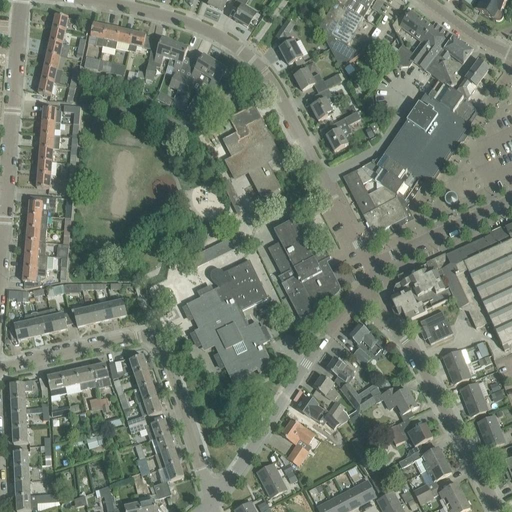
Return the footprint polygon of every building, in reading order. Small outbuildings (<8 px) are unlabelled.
[(210,0),(208,5),(222,12),(224,8),(226,3),(227,0),(210,0)] [(233,20),(247,29),(255,16),(243,9),(248,0),(236,0),(232,8),(238,12),(233,20)] [(349,47),(365,19),(364,19),(373,3),(374,3),(375,0),(337,0),(338,0),(320,31),(342,70),(362,55),(349,47)] [(376,0),(372,10),(378,13),(384,2),(379,0),(376,0)] [(509,0),(508,0),(483,0),(477,11),(496,22),(497,23),(498,23),(499,23),(500,23),(501,23),(501,22),(502,22),(502,21),(503,21),(503,20),(504,19),(504,18),(504,17),(503,17),(503,16),(503,15),(502,14),(501,14),(509,0)] [(433,28),(412,13),(407,19),(401,15),(393,27),(397,36),(401,29),(421,44),(413,54),(402,46),(399,51),(391,62),(402,70),(402,69),(410,68),(413,63),(425,72),(426,72),(451,37),(435,25),(433,28)] [(53,30),(66,33),(69,20),(56,17),(53,30)] [(90,25),(84,23),(82,32),(88,33),(90,25)] [(287,23),(279,34),(286,39),(284,41),(287,47),(280,50),(289,66),(292,65),(298,62),(303,59),(294,43),(293,43),(289,34),(294,27),(287,23)] [(104,41),(107,28),(94,25),(91,38),(104,41)] [(117,44),(120,31),(107,28),(104,41),(105,41),(103,49),(115,52),(117,44)] [(63,46),(66,33),(53,30),(50,43),(63,46)] [(133,34),(120,31),(117,44),(115,52),(116,52),(116,51),(129,53),(133,34)] [(144,50),(147,37),(133,34),(129,53),(136,55),(138,48),(144,50)] [(463,66),(473,52),(452,36),(451,37),(426,72),(440,82),(444,85),(448,88),(448,89),(456,85),(446,62),(450,57),(463,66)] [(84,50),(86,42),(76,39),(74,48),(78,49),(84,50)] [(156,61),(155,65),(161,67),(164,59),(170,61),(174,47),(175,45),(163,40),(162,43),(160,50),(156,61)] [(60,59),(63,46),(50,43),(48,56),(60,59)] [(170,61),(168,67),(174,69),(174,71),(180,73),(185,59),(188,49),(175,45),(174,47),(170,61)] [(57,72),(60,59),(48,56),(45,69),(57,72)] [(199,65),(191,78),(197,82),(196,84),(202,87),(203,84),(215,66),(216,64),(205,57),(203,59),(199,65)] [(478,64),(462,86),(456,94),(463,100),(464,100),(466,102),(470,97),(466,89),(470,83),(477,88),(490,70),(479,62),(478,64)] [(94,71),(95,65),(86,63),(85,69),(94,71)] [(104,63),(102,73),(110,75),(113,65),(111,64),(104,63)] [(113,65),(110,75),(120,77),(123,65),(114,63),(113,65)] [(215,66),(203,84),(209,88),(208,89),(214,93),(222,80),(228,71),(216,64),(215,66)] [(145,81),(153,82),(156,69),(148,67),(145,81)] [(55,85),(57,72),(45,69),(42,82),(55,85)] [(308,72),(295,78),(303,93),(323,82),(319,75),(312,79),(308,72)] [(136,84),(138,75),(129,73),(127,82),(136,84)] [(342,74),(333,79),(324,84),(327,91),(336,86),(346,80),(342,74)] [(70,88),(76,89),(79,76),(73,75),(70,88)] [(176,75),(170,88),(178,92),(184,79),(176,75)] [(184,79),(178,92),(186,95),(189,87),(192,82),(184,79)] [(42,82),(39,95),(52,98),(55,85),(42,82)] [(425,96),(421,103),(433,112),(434,112),(439,105),(454,115),(453,116),(469,125),(476,114),(475,111),(465,104),(463,102),(464,100),(463,100),(456,94),(444,86),(444,85),(440,82),(439,83),(429,98),(425,96)] [(76,89),(70,88),(67,101),(73,103),(76,89)] [(320,104),(311,109),(319,123),(334,115),(330,107),(336,104),(329,90),(316,97),(320,104)] [(210,92),(199,106),(200,107),(194,114),(199,119),(217,98),(210,92)] [(161,93),(157,101),(170,107),(173,100),(161,93)] [(174,100),(171,106),(178,110),(181,104),(174,100)] [(393,144),(384,157),(412,176),(421,181),(421,180),(434,179),(458,144),(464,143),(468,137),(468,135),(466,133),(469,128),(469,125),(453,116),(454,115),(439,105),(434,112),(433,112),(421,103),(393,144)] [(81,109),(65,107),(65,114),(74,116),(73,126),(79,127),(81,113),(80,113),(81,109)] [(226,162),(227,164),(226,164),(226,165),(227,165),(231,171),(230,172),(234,179),(235,179),(236,181),(249,174),(249,175),(251,174),(254,180),(252,181),(255,186),(255,185),(262,199),(264,198),(264,199),(272,194),(272,193),(278,190),(279,191),(280,191),(279,190),(281,189),(271,171),(269,172),(266,166),(268,165),(267,164),(280,157),(279,156),(280,155),(276,147),(275,148),(272,141),(273,141),(272,140),(271,140),(269,137),(270,136),(269,136),(266,130),(267,129),(263,122),(262,123),(259,118),(260,117),(260,116),(259,117),(257,114),(258,114),(258,113),(257,113),(254,108),(255,107),(229,120),(230,121),(231,120),(234,126),(233,126),(235,131),(236,130),(238,134),(223,141),(232,159),(226,162)] [(56,112),(56,111),(44,110),(43,124),(60,125),(62,112),(56,112)] [(361,121),(357,113),(332,127),(336,134),(327,138),(335,153),(349,146),(345,139),(352,135),(348,128),(361,121)] [(60,132),(60,125),(43,124),(42,137),(54,138),(54,137),(55,131),(60,132)] [(54,137),(54,138),(42,137),(41,150),(53,151),(59,151),(61,138),(54,137)] [(52,164),(53,151),(41,150),(39,163),(52,164)] [(384,157),(372,164),(405,187),(413,192),(421,181),(412,176),(384,157)] [(51,177),(52,164),(39,163),(38,176),(51,177)] [(372,164),(365,168),(379,178),(375,183),(376,184),(384,188),(406,203),(413,192),(405,187),(372,164)] [(356,173),(344,179),(365,219),(367,224),(374,237),(379,234),(391,228),(408,219),(402,208),(406,203),(384,188),(377,192),(369,196),(363,186),(356,172),(356,173)] [(51,177),(38,176),(37,189),(50,190),(50,184),(55,184),(55,179),(51,178),(51,177)] [(68,192),(62,191),(62,197),(73,198),(75,179),(69,179),(68,192)] [(229,195),(235,192),(229,181),(223,184),(229,196),(229,195)] [(456,206),(457,204),(458,202),(457,200),(456,198),(455,197),(453,196),(451,196),(449,196),(447,197),(446,199),(445,201),(445,203),(446,205),(447,206),(449,207),(451,208),(453,208),(455,207),(456,206)] [(56,200),(40,198),(40,204),(30,203),(29,217),(49,219),(50,209),(56,209),(56,200)] [(48,232),(49,219),(29,217),(28,230),(41,231),(48,232)] [(338,288),(331,275),(324,262),(332,258),(331,258),(330,259),(327,253),(326,254),(325,253),(319,257),(311,242),(313,241),(304,225),(298,228),(294,221),(274,231),(280,243),(268,250),(281,276),(278,278),(278,279),(284,276),(287,282),(285,283),(287,282),(292,293),(287,295),(300,319),(316,310),(316,309),(338,288)] [(511,226),(491,236),(498,249),(511,242),(511,226)] [(48,232),(41,231),(28,230),(27,244),(47,245),(48,232)] [(445,261),(442,267),(443,270),(441,271),(454,299),(459,311),(461,310),(469,314),(476,330),(491,324),(504,352),(505,353),(509,351),(507,346),(511,344),(511,242),(498,249),(491,236),(446,257),(448,260),(445,261)] [(45,258),(46,258),(47,245),(27,244),(26,257),(45,258)] [(62,246),(61,250),(58,250),(57,259),(63,260),(68,260),(69,247),(63,246),(62,246)] [(205,253),(191,259),(196,269),(209,263),(205,253)] [(46,258),(45,258),(26,257),(25,270),(42,271),(47,271),(48,258),(46,258)] [(188,308),(184,309),(190,321),(194,319),(195,321),(198,319),(203,329),(195,333),(196,334),(196,335),(193,337),(198,348),(202,347),(213,342),(215,348),(216,349),(219,355),(219,356),(220,357),(216,359),(222,370),(225,368),(226,370),(233,383),(234,383),(236,386),(247,381),(246,377),(247,376),(246,374),(256,369),(257,371),(260,376),(261,375),(263,379),(274,373),(273,369),(274,369),(263,346),(267,344),(267,342),(270,341),(265,330),(261,331),(260,330),(251,334),(248,328),(248,327),(250,326),(243,312),(268,300),(250,262),(225,274),(223,273),(222,271),(219,270),(217,270),(215,271),(212,273),(211,276),(211,279),(213,282),(219,288),(220,289),(214,292),(213,293),(211,289),(199,294),(201,298),(201,300),(187,306),(188,308)] [(399,317),(404,315),(407,323),(428,314),(426,311),(425,311),(423,306),(430,303),(433,309),(454,299),(441,271),(443,270),(442,267),(438,270),(431,267),(429,268),(428,266),(404,276),(403,275),(398,277),(401,284),(396,286),(393,293),(396,298),(391,300),(399,317)] [(25,270),(23,283),(25,283),(25,290),(30,290),(40,288),(41,284),(36,284),(37,278),(47,279),(47,271),(42,271),(25,270)] [(64,287),(53,289),(54,297),(65,295),(64,287)] [(124,302),(114,304),(112,305),(115,321),(128,318),(124,302)] [(115,321),(112,305),(99,308),(103,323),(115,321)] [(103,323),(99,308),(87,310),(90,323),(90,326),(103,323)] [(57,317),(55,310),(51,311),(56,334),(68,331),(65,315),(57,317)] [(90,326),(90,323),(87,310),(74,313),(78,329),(90,326)] [(56,334),(51,311),(38,314),(43,337),(56,334)] [(443,313),(430,320),(420,324),(431,346),(453,336),(443,313)] [(38,314),(26,317),(27,324),(31,339),(43,337),(38,314)] [(27,324),(25,324),(15,327),(18,342),(31,339),(27,324)] [(370,334),(359,324),(348,337),(355,344),(358,347),(363,342),(371,350),(378,342),(369,334),(370,334)] [(482,359),(489,356),(484,344),(477,347),(482,359)] [(366,366),(371,361),(360,350),(353,356),(364,367),(363,368),(377,384),(380,381),(366,366)] [(460,353),(444,359),(447,367),(449,367),(451,372),(466,366),(460,353)] [(148,372),(143,357),(130,361),(135,376),(148,372)] [(479,362),(482,367),(491,363),(489,358),(479,362)] [(335,382),(342,390),(341,390),(340,391),(354,409),(359,414),(359,415),(367,409),(374,404),(370,396),(361,401),(349,385),(353,380),(351,379),(354,374),(346,367),(335,359),(327,371),(335,377),(338,378),(335,382)] [(113,381),(118,380),(115,364),(109,365),(113,381)] [(110,379),(107,365),(91,369),(95,383),(96,390),(105,388),(103,381),(110,379)] [(453,377),(451,377),(455,386),(471,379),(466,366),(451,372),(453,377)] [(95,383),(91,369),(77,372),(80,386),(95,383)] [(80,386),(77,372),(63,375),(66,389),(80,386)] [(153,385),(148,372),(135,376),(140,390),(149,387),(153,385)] [(66,389),(63,375),(48,378),(53,399),(60,397),(67,395),(66,389)] [(334,385),(322,378),(314,389),(334,402),(338,397),(329,391),(334,385)] [(45,379),(40,380),(42,392),(48,391),(45,379)] [(382,382),(381,386),(384,390),(387,391),(391,389),(392,385),(390,381),(386,380),(382,382)] [(119,397),(124,395),(120,381),(114,383),(119,397)] [(11,393),(9,393),(9,401),(12,401),(26,400),(26,393),(33,393),(32,382),(24,384),(24,385),(11,386),(11,393)] [(149,387),(140,390),(134,392),(139,406),(158,400),(153,385),(149,387)] [(477,385),(461,392),(464,400),(466,399),(468,404),(483,398),(477,385)] [(383,397),(390,411),(398,407),(403,417),(414,411),(417,409),(408,391),(397,397),(394,391),(383,397)] [(501,392),(492,395),(495,403),(504,400),(501,392)] [(124,395),(119,397),(121,405),(127,404),(124,395)] [(349,404),(339,398),(329,413),(340,425),(341,426),(350,420),(358,414),(359,414),(354,409),(346,414),(343,412),(349,404)] [(470,410),(468,410),(472,418),(488,412),(483,398),(468,404),(470,410)] [(308,399),(299,411),(310,418),(310,419),(310,418),(316,423),(324,411),(318,407),(308,399)] [(27,411),(26,400),(12,401),(13,416),(27,415),(43,414),(49,414),(49,405),(43,406),(43,410),(27,411)] [(139,406),(138,406),(141,414),(147,412),(149,418),(163,414),(158,400),(139,406)] [(71,414),(80,412),(79,406),(70,408),(71,414)] [(54,408),(54,412),(52,412),(53,419),(71,414),(70,408),(60,410),(59,407),(54,408)] [(334,431),(340,425),(329,414),(323,419),(334,431)] [(358,414),(350,420),(353,424),(361,418),(358,414)] [(28,430),(27,415),(13,416),(13,431),(28,430)] [(142,418),(127,423),(129,429),(147,424),(145,418),(145,417),(142,418)] [(494,418),(478,424),(482,432),(483,432),(485,437),(500,431),(494,418)] [(129,429),(132,436),(147,431),(151,442),(152,442),(170,436),(165,421),(148,427),(147,424),(129,429)] [(306,431),(293,421),(282,437),(290,442),(296,447),(300,441),(309,447),(316,437),(306,431)] [(388,432),(396,448),(411,441),(415,449),(424,444),(433,440),(426,425),(413,432),(408,422),(409,421),(399,426),(388,432)] [(28,430),(13,431),(14,446),(29,445),(28,430)] [(487,442),(486,443),(489,451),(505,445),(500,431),(485,437),(487,442)] [(170,436),(152,442),(154,449),(159,447),(162,455),(175,450),(172,443),(174,442),(172,435),(170,436)] [(96,438),(87,441),(90,450),(99,447),(96,438)] [(358,447),(363,444),(359,438),(350,443),(354,449),(358,447)] [(140,462),(146,460),(141,445),(135,447),(140,462)] [(299,469),(310,454),(298,446),(287,461),(299,469)] [(162,455),(155,457),(160,471),(166,469),(180,465),(175,450),(162,455)] [(445,462),(439,450),(426,456),(424,451),(399,464),(402,470),(413,464),(419,476),(427,472),(445,462)] [(30,468),(29,453),(15,454),(15,469),(30,468)] [(146,460),(140,462),(142,468),(148,466),(146,460)] [(452,475),(445,462),(427,472),(430,478),(424,481),(427,486),(428,487),(433,484),(452,475)] [(166,469),(168,473),(171,483),(184,478),(180,465),(166,469)] [(274,466),(258,474),(262,482),(263,481),(266,486),(280,479),(274,466)] [(286,469),(284,470),(286,475),(293,471),(290,467),(286,469)] [(30,483),(30,468),(15,469),(16,484),(30,483)] [(294,474),(287,477),(292,485),(299,482),(294,474)] [(386,493),(378,478),(372,481),(380,496),(386,493)] [(268,491),(267,492),(271,500),(287,491),(280,479),(266,486),(268,491)] [(46,483),(41,483),(42,491),(47,490),(47,496),(59,496),(58,489),(53,490),(53,482),(46,482),(46,483)] [(376,498),(368,482),(355,489),(363,504),(368,501),(368,502),(376,498)] [(31,497),(30,483),(16,484),(17,498),(31,497)] [(172,497),(168,484),(168,483),(161,485),(165,499),(172,497)] [(161,485),(154,488),(155,491),(157,496),(159,501),(165,499),(161,485)] [(417,500),(431,493),(428,487),(427,486),(413,493),(417,500)] [(457,486),(455,487),(440,495),(446,507),(464,498),(457,486)] [(318,495),(324,492),(321,487),(316,490),(318,495)] [(109,488),(100,492),(102,499),(104,498),(107,511),(112,511),(115,511),(111,497),(109,488)] [(363,504),(355,489),(343,496),(351,511),(359,507),(358,506),(363,504)] [(406,505),(414,500),(409,492),(401,496),(406,505)] [(417,500),(421,507),(435,500),(431,493),(417,500)] [(393,494),(378,502),(382,510),(383,509),(384,511),(389,511),(400,506),(393,494)] [(17,498),(17,511),(37,511),(38,505),(46,505),(47,504),(59,503),(59,496),(47,496),(47,497),(31,498),(31,497),(17,498)] [(350,511),(351,511),(343,496),(330,502),(335,511),(350,511)] [(467,511),(470,510),(464,498),(446,507),(448,511),(467,511)] [(155,501),(140,504),(141,511),(157,511),(156,506),(155,502),(155,501)] [(414,501),(408,504),(413,511),(418,509),(414,501)] [(335,511),(330,502),(318,509),(319,511),(335,511)] [(266,511),(269,510),(270,510),(266,503),(258,507),(260,511),(266,511)]
